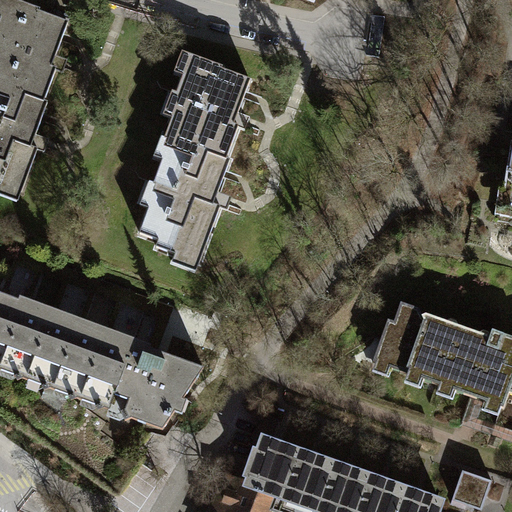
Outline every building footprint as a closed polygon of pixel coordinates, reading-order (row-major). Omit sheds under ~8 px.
[(0,86),(43,102),(55,71),(46,67),(51,54),(55,55),(67,23),(37,11),(38,10),(11,0),(10,0),(3,18),(0,17),(0,86)] [(166,137),(171,139),(226,159),(238,127),(229,124),(234,110),(238,112),(250,79),(220,68),(221,67),(194,56),(186,75),(183,74),(176,92),(182,94),(166,137)] [(46,104),(43,102),(0,86),(0,183),(20,191),(36,149),(30,147),(46,104)] [(229,161),(226,159),(171,139),(155,182),(160,184),(151,206),(149,205),(139,232),(158,239),(156,246),(197,262),(219,206),(213,203),(229,161)] [(506,169),(501,201),(511,202),(511,145),(510,145),(506,169)] [(17,251),(1,296),(4,297),(16,265),(35,272),(23,304),(28,305),(40,272),(62,280),(50,313),(56,316),(67,283),(89,291),(77,323),(82,325),(94,293),(116,301),(105,333),(110,335),(122,303),(157,315),(146,348),(157,352),(164,332),(173,307),(17,251)] [(4,297),(1,296),(0,296),(0,369),(15,375),(1,405),(117,491),(143,458),(132,449),(148,425),(160,429),(174,412),(172,410),(177,398),(181,399),(202,368),(162,354),(157,352),(146,348),(110,335),(105,333),(82,325),(77,323),(56,316),(50,313),(28,305),(23,304),(4,297)] [(418,307),(400,302),(394,321),(386,319),(371,362),(375,364),(377,359),(388,362),(386,368),(407,375),(409,370),(422,374),(421,380),(438,386),(440,382),(453,386),(451,391),(504,409),(510,393),(511,393),(511,337),(490,330),(489,333),(482,331),(480,334),(458,327),(456,322),(450,320),(445,322),(422,314),(418,307)] [(263,440),(247,484),(324,511),(433,511),(434,511),(437,502),(263,440)] [(461,469),(455,486),(450,499),(480,509),(488,487),(490,479),(461,469)] [(324,511),(247,484),(227,477),(216,509),(214,511),(324,511)] [(437,502),(434,511),(438,511),(511,511),(511,495),(488,487),(480,509),(450,499),(455,486),(444,482),(437,502)]
